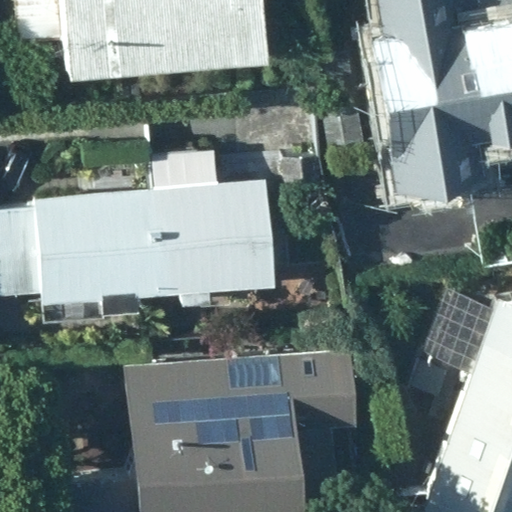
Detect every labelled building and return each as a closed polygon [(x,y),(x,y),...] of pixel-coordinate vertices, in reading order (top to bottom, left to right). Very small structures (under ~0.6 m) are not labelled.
[(284,34),(280,0),(21,0),(25,32),(71,27),(74,57),(284,34)] [(511,0),(386,0),(390,22),(383,23),(403,136),(398,138),(405,178),(496,162),(493,141),(511,137),(511,0)] [(324,146),(286,149),(289,178),(327,175),(324,146)] [(138,152),(140,187),(147,290),(170,289),(171,301),(199,299),(198,285),(263,281),(257,180),(201,184),(199,149),(138,152)] [(128,291),(147,290),(140,187),(21,194),(22,205),(0,206),(0,294),(27,293),(28,298),(91,295),(92,309),(129,307),(128,291)] [(511,511),(511,300),(499,341),(487,336),(425,511),(511,511)] [(365,415),(358,338),(130,353),(137,461),(67,466),(70,511),(317,511),(316,490),(346,487),(341,418),(365,415)]
